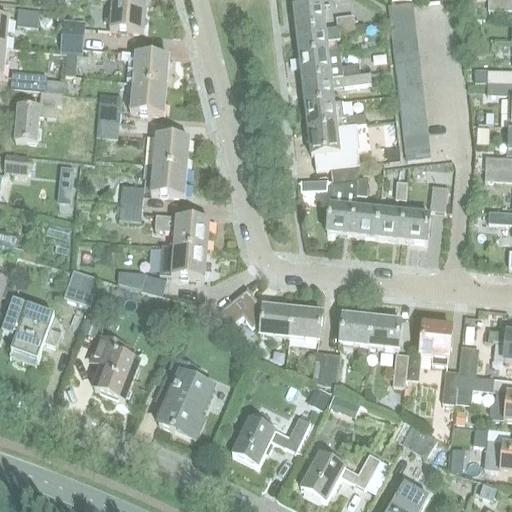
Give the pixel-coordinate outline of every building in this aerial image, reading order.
[(113,0),(113,6),(147,8),(147,0),(113,0)] [(511,2),(487,2),(487,15),(511,15),(511,2)] [(144,38),(147,8),(113,6),(111,36),(144,38)] [(390,21),(414,18),(413,7),(389,10),(390,21)] [(297,37),(325,34),(322,8),(294,11),(297,37)] [(38,33),(40,15),(18,13),(16,31),(38,33)] [(392,33),(415,30),(414,18),(390,21),(392,33)] [(337,32),(354,30),(353,20),(336,22),(337,32)] [(0,51),(7,52),(9,22),(0,21),(0,51)] [(64,24),(62,41),(84,43),(86,26),(64,24)] [(340,42),(355,41),(354,30),(337,32),(325,34),(297,37),(300,61),(328,58),(327,47),(340,45),(340,42)] [(393,45),(417,42),(415,30),(392,33),(393,45)] [(84,43),(62,41),(61,58),(83,60),(84,43)] [(394,57),(418,55),(417,42),(393,45),(394,57)] [(396,69),(420,66),(418,55),(394,57),(396,69)] [(341,56),(328,58),(300,61),(303,86),(360,79),(359,70),(342,72),(341,56)] [(135,87),(167,90),(170,61),(124,57),(123,65),(130,65),(130,71),(136,72),(135,87)] [(397,80),(421,78),(420,66),(396,69),(397,80)] [(511,75),(487,75),(487,88),(511,88),(511,75)] [(46,96),(47,79),(13,76),(11,93),(42,96),(46,96)] [(332,93),(371,88),(370,78),(360,79),(303,86),(306,110),(334,107),(332,93)] [(399,92),(422,89),(421,78),(397,80),(399,92)] [(164,120),(167,90),(135,87),(132,117),(164,120)] [(511,88),(487,88),(487,100),(511,100),(511,88)] [(400,104),(424,102),(422,89),(399,92),(400,104)] [(63,98),(46,96),(42,96),(40,114),(19,112),(16,146),(37,148),(40,121),(56,123),(57,110),(62,110),(63,98)] [(401,117),(425,114),(424,102),(400,104),(401,117)] [(342,106),(334,107),(306,110),(309,135),(337,132),(364,128),(363,118),(343,121),(342,106)] [(100,108),(99,124),(120,126),(121,126),(122,109),(100,108)] [(403,128),(427,125),(425,114),(401,117),(403,128)] [(120,126),(99,124),(97,141),(119,143),(120,126)] [(404,140),(428,137),(427,125),(403,128),(404,140)] [(330,173),(359,170),(357,155),(340,157),(337,132),(309,135),(312,160),(328,158),(330,173)] [(406,152),(430,149),(428,137),(404,140),(406,152)] [(155,170),(187,172),(190,143),(157,140),(155,170)] [(430,149),(406,152),(407,164),(431,162),(430,149)] [(27,178),(29,161),(7,159),(6,176),(27,178)] [(511,161),(486,160),(486,173),(511,174),(511,161)] [(185,202),(187,172),(155,170),(152,199),(185,202)] [(358,183),(359,172),(359,170),(330,173),(332,189),(358,186),(358,183)] [(511,174),(486,173),(485,185),(511,186),(511,174)] [(366,201),(368,183),(358,183),(358,186),(357,200),(366,201)] [(313,187),(301,188),(301,197),(313,197),(313,187)] [(405,206),(407,189),(397,188),(395,205),(405,206)] [(143,209),(145,193),(145,192),(123,190),(121,207),(143,209)] [(446,217),(448,193),(432,191),(430,215),(446,217)] [(120,224),(142,226),(143,209),(121,207),(120,224)] [(352,241),(355,212),(330,209),(327,238),(352,241)] [(376,243),(380,214),(355,212),(352,241),(376,243)] [(402,246),(404,217),(380,214),(376,243),(402,246)] [(404,217),(402,246),(427,249),(430,220),(404,217)] [(511,217),(490,217),(490,228),(511,228),(511,217)] [(159,222),(158,236),(176,237),(175,252),(208,254),(211,225),(159,222)] [(0,254),(12,258),(17,242),(0,236),(0,254)] [(160,266),(159,281),(206,284),(208,254),(175,252),(161,251),(160,266)] [(93,313),(102,285),(76,276),(66,304),(93,313)] [(0,310),(1,311),(10,282),(0,278),(0,310)] [(149,279),(144,296),(166,302),(170,285),(159,282),(149,279)] [(251,309),(227,328),(230,331),(243,321),(251,331),(264,320),(262,340),(290,344),(293,314),(265,311),(265,316),(246,296),(243,299),(251,309)] [(243,299),(219,318),(227,328),(251,309),(243,299)] [(59,353),(62,343),(63,338),(62,332),(60,326),(55,321),(49,318),(30,311),(26,309),(19,308),(13,311),(8,315),(6,322),(7,328),(10,334),(16,338),(20,339),(13,357),(40,367),(46,348),(59,353)] [(293,314),(290,344),(320,347),(324,317),(293,314)] [(345,320),(342,349),(370,352),(373,323),(345,320)] [(373,323),(370,352),(400,356),(403,326),(373,323)] [(448,372),(453,331),(425,328),(421,361),(434,362),(433,370),(448,372)] [(511,365),(511,337),(490,335),(488,347),(507,349),(505,365),(511,365)] [(125,406),(140,368),(126,362),(129,354),(102,343),(93,367),(104,371),(95,394),(125,406)] [(463,352),(460,377),(460,381),(471,382),(474,353),(463,352)] [(397,358),(393,390),(405,392),(409,360),(397,358)] [(325,392),(329,360),(317,359),(314,387),(325,392)] [(340,361),(329,360),(325,392),(337,396),(340,361)] [(196,446),(205,426),(201,424),(214,393),(193,383),(198,374),(177,364),(165,391),(175,395),(160,429),(196,446)] [(460,381),(460,377),(446,376),(443,409),(457,410),(458,394),(460,381)] [(511,386),(471,382),(460,381),(458,394),(497,398),(496,409),(491,413),(491,419),(495,425),(511,426),(511,386)] [(297,458),(312,427),(300,422),(290,443),(251,424),(233,460),(259,472),(272,446),(297,458)] [(439,444),(414,429),(403,450),(427,465),(439,444)] [(511,477),(511,449),(510,449),(511,437),(477,433),(475,450),(488,452),(486,475),(511,477)] [(365,495),(382,465),(371,459),(359,480),(321,460),(302,494),(327,508),(342,482),(365,495)] [(425,511),(431,503),(405,488),(391,511),(425,511)]
